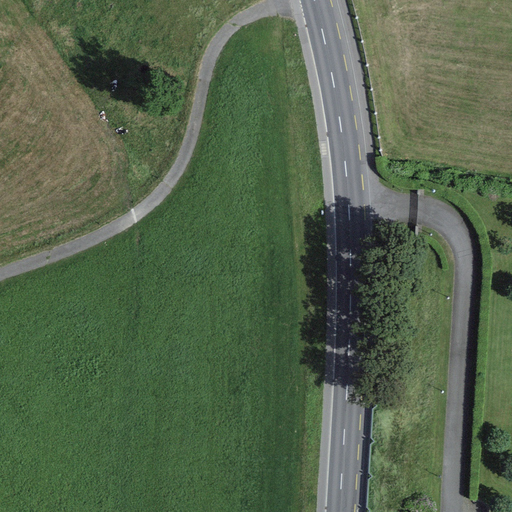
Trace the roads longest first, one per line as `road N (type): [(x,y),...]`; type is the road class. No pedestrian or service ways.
road 1 (track): [(0,270),(109,232),(167,188),(194,126),(213,49),(239,20),(293,0)]
road 2 (residential): [(349,209),(437,216),(463,246),(449,511)]
road 3 (secondary): [(349,209),(339,511)]
road 4 (secondary): [(314,0),(349,209)]
